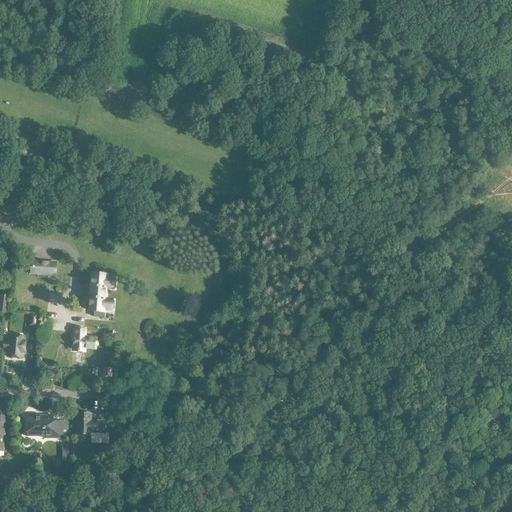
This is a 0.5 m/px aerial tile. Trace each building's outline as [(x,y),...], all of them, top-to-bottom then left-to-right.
[(70,175),(59,190),(64,194),(75,179),(70,175)] [(32,261),(31,274),(38,274),(38,277),(47,278),(48,275),(55,276),(56,263),(32,261)] [(93,275),(92,275),(89,311),(94,311),(94,317),(102,318),(102,312),(103,312),(103,310),(111,311),(112,309),(113,309),(114,302),(112,302),(112,300),(104,299),(104,298),(105,298),(106,290),(105,290),(105,289),(113,290),(113,288),(115,288),(116,280),(114,280),(114,278),(106,278),(106,276),(105,276),(105,273),(104,272),(96,271),(94,272),(93,275)] [(8,296),(0,295),(0,313),(6,314),(8,296)] [(75,328),(74,348),(84,349),(85,347),(95,348),(95,346),(97,345),(97,342),(95,340),(96,338),(85,337),(86,329),(75,328)] [(9,337),(4,336),(2,355),(7,356),(23,357),(24,353),(25,342),(24,342),(25,337),(9,336),(9,337)] [(104,368),(103,377),(110,377),(111,368),(104,368)] [(104,421),(90,420),(91,414),(77,413),(76,434),(90,434),(90,432),(104,432),(104,421)] [(36,419),(36,414),(27,414),(27,433),(43,433),(43,437),(62,437),(62,422),(53,422),(53,417),(41,417),(40,417),(40,418),(39,418),(39,419),(36,419)]
